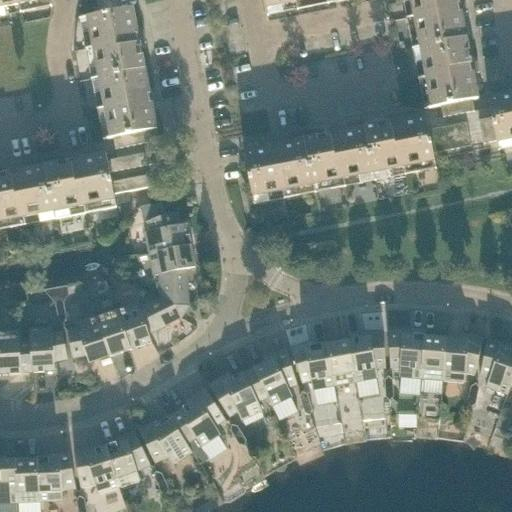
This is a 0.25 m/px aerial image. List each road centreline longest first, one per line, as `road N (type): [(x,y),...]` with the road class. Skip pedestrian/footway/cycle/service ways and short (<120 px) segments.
road 1 (residential): [(240,260),(219,203),(175,0)]
road 2 (residential): [(9,418),(50,418),(113,401),(223,335)]
road 3 (residential): [(317,301),(389,290),(511,305)]
road 4 (residential): [(0,125),(70,110),(65,0)]
